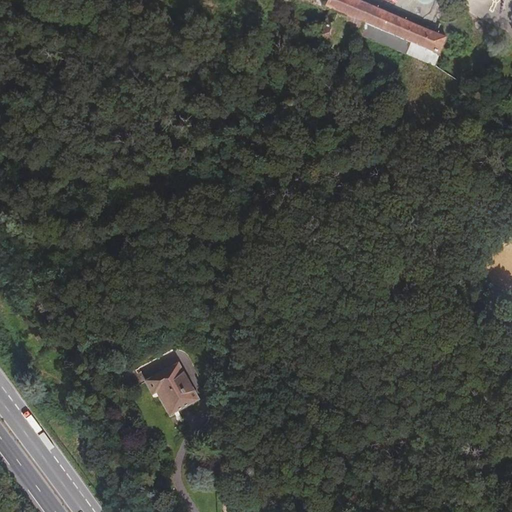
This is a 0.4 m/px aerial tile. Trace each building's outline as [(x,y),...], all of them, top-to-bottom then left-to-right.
[(431,66),(442,38),(353,0),(301,0),(312,7),(312,10),(316,12),(319,6),(326,9),(314,35),(331,43),(340,22),(345,24),(346,27),(355,31),(356,34),(431,66)] [(422,95),(425,89),(450,98),(455,85),(427,75),(422,86),(416,84),(413,92),(422,95)] [(419,103),(422,95),(413,92),(410,99),(419,103)] [(511,129),(497,101),(484,107),(499,136),(511,129)] [(163,417),(194,401),(173,363),(139,380),(147,396),(151,394),(163,417)]
